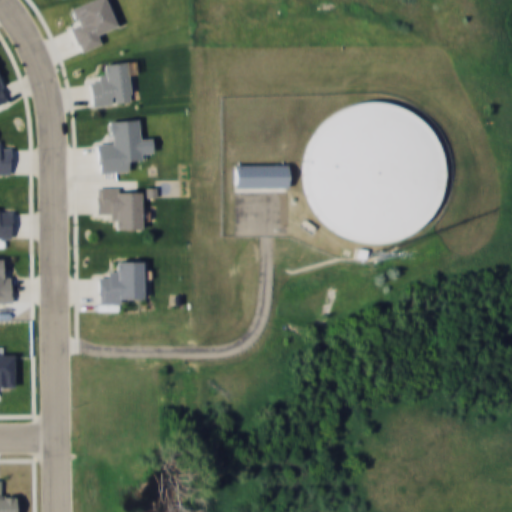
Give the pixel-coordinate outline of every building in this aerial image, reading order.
[(75,19),(67,22),(77,51),(101,43),(97,30),(115,24),(106,0),(86,0),(70,5),(75,19)] [(91,107),(131,102),(126,59),(104,62),(105,73),(87,75),(91,107)] [(429,123),(386,101),(368,101),(323,112),(302,155),(301,175),(313,219),(354,240),(375,240),(418,229),(440,187),(440,166),(429,123)] [(97,173),(131,171),(130,159),(152,157),(151,137),(140,138),(138,117),(106,119),(107,141),(95,142),(97,173)] [(10,148),(0,148),(0,139),(0,173),(10,173),(10,148)] [(286,162),(233,162),(233,186),(286,186),(286,162)] [(141,186),(95,186),(94,224),(141,224),(141,186)] [(0,237),(11,238),(11,209),(0,208),(0,237)] [(96,302),(143,301),(143,269),(142,269),(142,259),(117,260),(117,270),(96,271),(96,302)] [(0,300),(11,301),(11,267),(0,267),(0,300)] [(0,478),(0,511),(13,511),(14,495),(1,495),(1,479),(0,478)]
